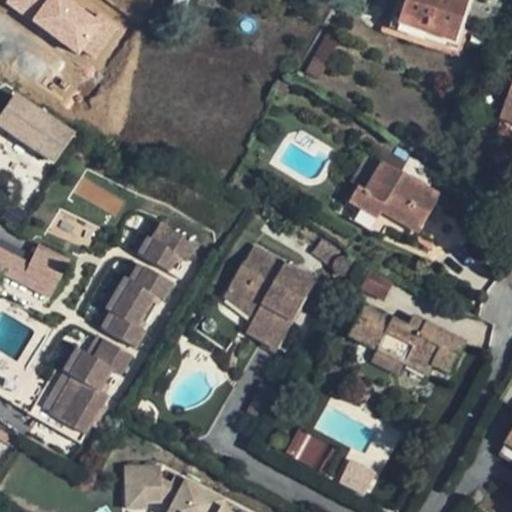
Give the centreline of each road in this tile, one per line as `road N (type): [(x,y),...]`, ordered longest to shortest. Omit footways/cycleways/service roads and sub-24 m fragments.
road 1 (residential): [(422,511),(511,351)]
road 2 (unknown): [(511,320),(467,294),(440,225)]
